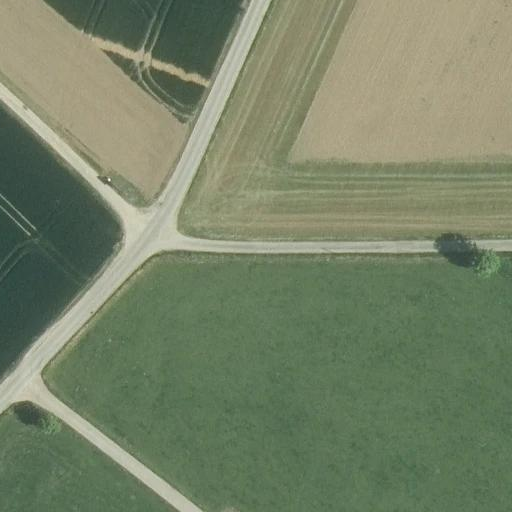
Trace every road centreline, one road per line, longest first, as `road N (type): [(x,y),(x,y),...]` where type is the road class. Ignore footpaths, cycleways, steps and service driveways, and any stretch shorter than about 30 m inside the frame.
road 1 (unclassified): [(511,241),(193,246),(152,236)]
road 2 (unclassified): [(152,236),(260,0)]
road 3 (unclassified): [(0,398),(152,236)]
